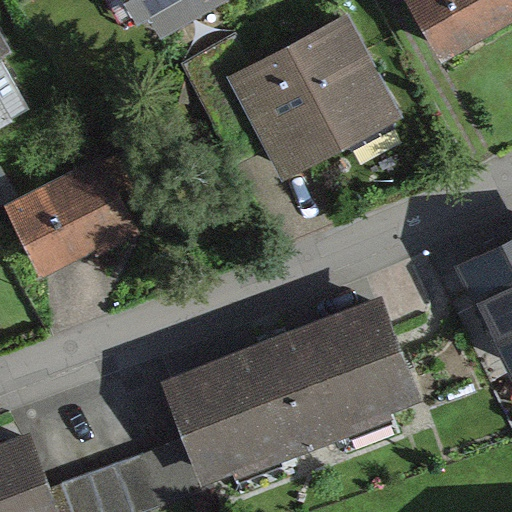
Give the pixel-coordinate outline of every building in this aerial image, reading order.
[(128,0),(150,40),(224,0),(128,0)] [(511,3),(510,0),(402,0),(430,56),(511,15),(511,3)] [(337,21),(225,78),(273,174),(386,118),(337,21)] [(0,118),(21,107),(0,70),(0,118)] [(90,163),(0,211),(0,234),(22,275),(121,221),(90,163)] [(511,371),(511,231),(445,263),(499,377),(511,371)] [(414,382),(382,296),(172,374),(204,460),(414,382)] [(0,511),(50,511),(21,431),(0,438),(0,511)]
